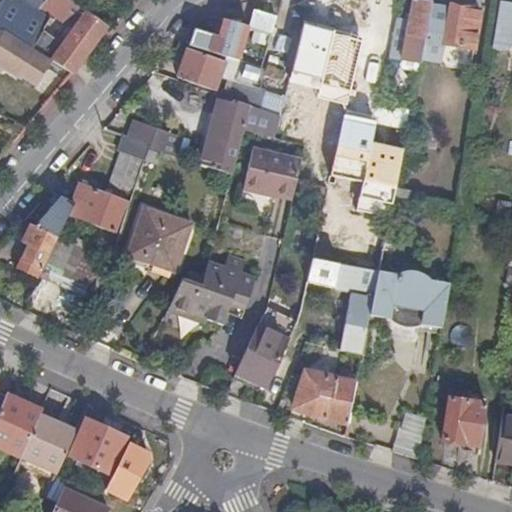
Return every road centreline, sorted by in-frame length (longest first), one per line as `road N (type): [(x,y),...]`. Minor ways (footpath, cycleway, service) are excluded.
road 1 (unclassified): [(182,0),(0,203)]
road 2 (unclassified): [(251,444),(488,511)]
road 3 (unclassified): [(0,335),(180,414),(200,435)]
